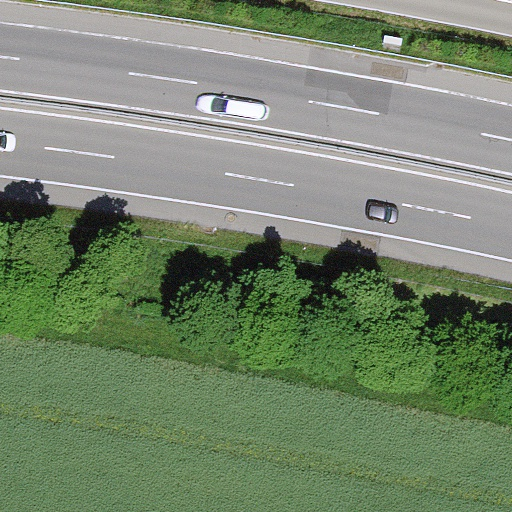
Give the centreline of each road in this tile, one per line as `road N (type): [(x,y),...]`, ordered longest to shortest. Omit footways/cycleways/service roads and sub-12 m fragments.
road 1 (motorway): [(0,147),(357,195),(511,231)]
road 2 (motorway): [(511,142),(161,80),(0,62)]
